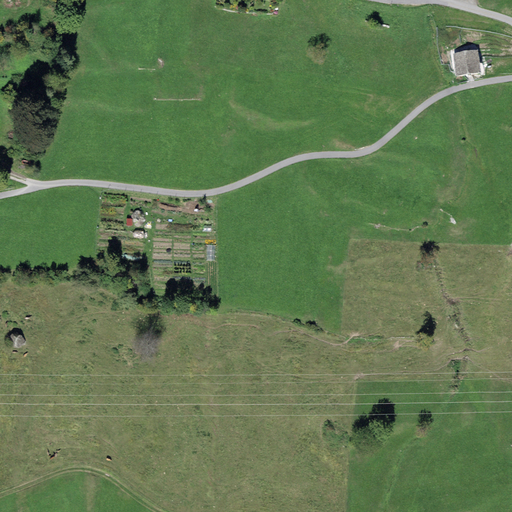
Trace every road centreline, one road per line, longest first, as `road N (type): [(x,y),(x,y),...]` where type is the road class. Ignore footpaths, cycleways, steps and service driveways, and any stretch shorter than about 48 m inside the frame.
road 1 (track): [(511,78),(437,96),(374,148),(293,161),(218,192),(102,184),(0,197)]
road 2 (track): [(172,511),(99,470),(77,467),(0,494)]
